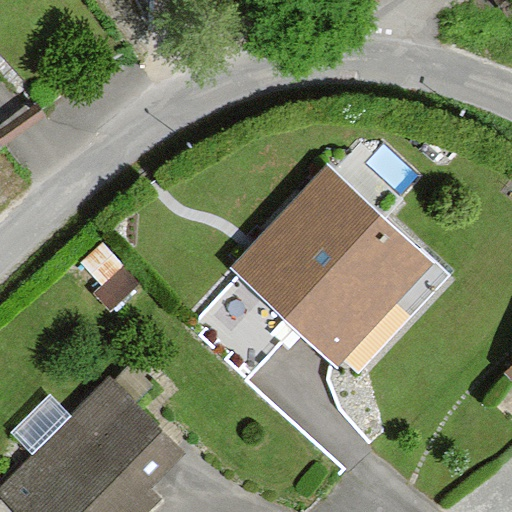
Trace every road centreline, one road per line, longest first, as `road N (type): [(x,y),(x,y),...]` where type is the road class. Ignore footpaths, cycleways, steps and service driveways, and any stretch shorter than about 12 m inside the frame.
road 1 (residential): [(372,60),(272,75),(165,122),(0,272)]
road 2 (residential): [(511,101),(424,68),(372,60)]
